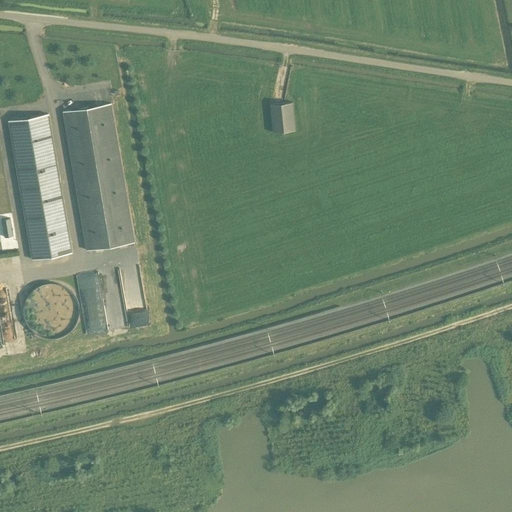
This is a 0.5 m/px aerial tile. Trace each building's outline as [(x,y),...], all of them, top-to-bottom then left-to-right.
[(293,101),(270,103),(273,131),(295,129),(293,101)] [(111,103),(63,111),(87,249),(135,241),(111,103)] [(49,113),(9,120),(32,259),(72,252),(49,113)] [(87,335),(126,329),(118,275),(80,280),(85,314),(84,314),(87,335)] [(73,334),(74,286),(27,285),(26,325),(40,325),(39,337),(59,338),(59,334),(73,334)]
